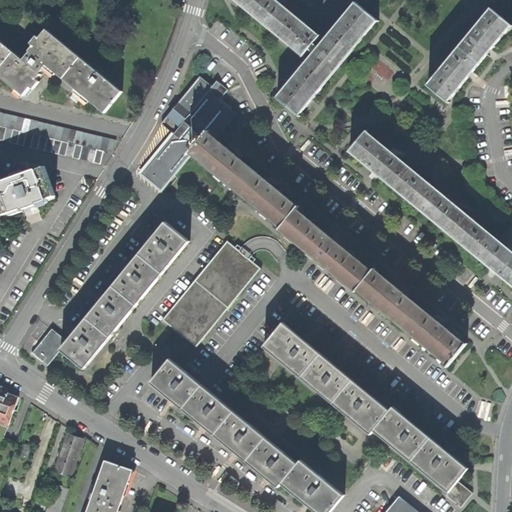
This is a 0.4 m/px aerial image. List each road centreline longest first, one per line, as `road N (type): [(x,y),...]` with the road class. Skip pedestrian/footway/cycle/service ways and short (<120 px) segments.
road 1 (residential): [(189,25),(239,64),(290,152),(511,334)]
road 2 (residential): [(0,365),(232,511)]
road 3 (residential): [(140,135),(0,360)]
road 4 (residential): [(140,135),(0,102)]
road 5 (residential): [(189,25),(140,135)]
